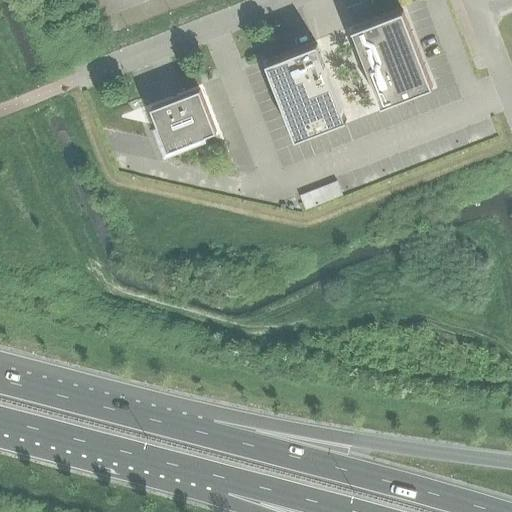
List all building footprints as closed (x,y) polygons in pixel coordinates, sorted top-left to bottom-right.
[(353,32),(381,105),(379,106),(380,107),(432,87),(402,11),(351,31),(352,32),(353,32)] [(265,64),(295,140),(346,120),(345,119),(344,119),(316,46),(317,46),(316,44),(265,64)] [(448,51),(437,55),(451,100),(462,97),(448,51)] [(150,108),(166,151),(216,132),(199,89),(150,108)] [(309,206),(346,194),(342,180),(305,192),(309,206)]
